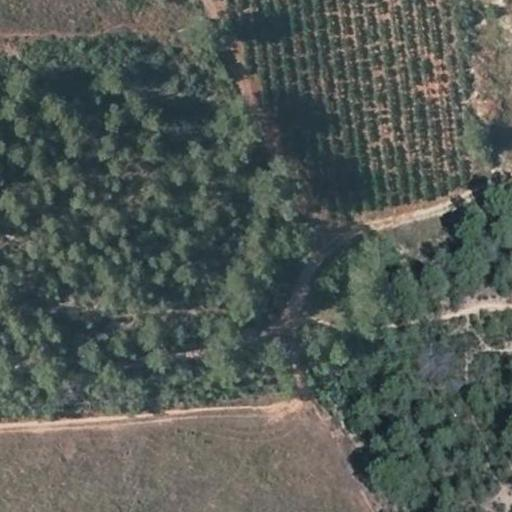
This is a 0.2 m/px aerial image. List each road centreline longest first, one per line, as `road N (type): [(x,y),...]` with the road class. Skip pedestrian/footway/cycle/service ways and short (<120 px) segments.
road 1 (track): [(511,310),(363,329),(316,327),(195,358),(0,378)]
road 2 (track): [(511,180),(322,241),(283,334)]
road 3 (track): [(202,0),(322,241)]
